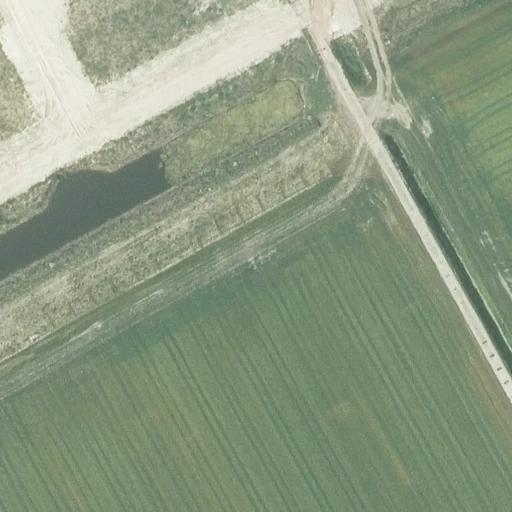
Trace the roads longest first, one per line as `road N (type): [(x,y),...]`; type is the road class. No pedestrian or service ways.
road 1 (residential): [(91,136),(337,0)]
road 2 (residential): [(15,0),(91,136)]
